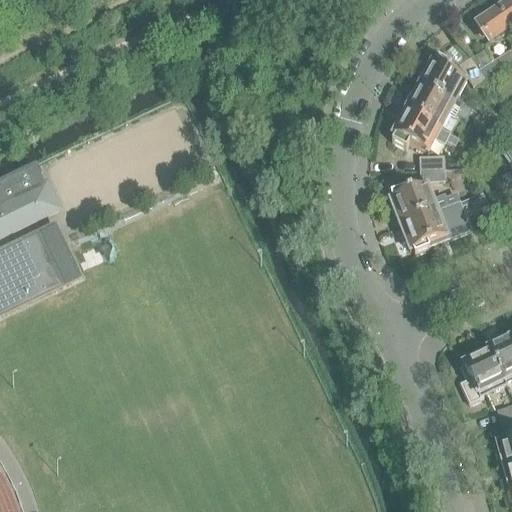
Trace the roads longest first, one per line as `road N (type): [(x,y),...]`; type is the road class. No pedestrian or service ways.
road 1 (residential): [(439,0),(394,42),(362,96),(350,149),(364,268),(393,335)]
road 2 (residential): [(393,335),(470,511)]
road 3 (residential): [(393,335),(511,270)]
road 4 (unknown): [(111,0),(0,48)]
